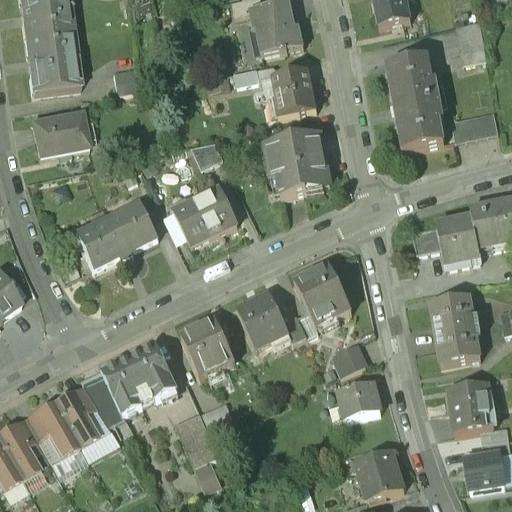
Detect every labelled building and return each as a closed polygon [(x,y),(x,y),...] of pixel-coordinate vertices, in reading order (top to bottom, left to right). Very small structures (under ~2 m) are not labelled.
[(26,39),(26,41),(73,35),(70,10),(66,10),(64,0),(23,0),(24,3),(21,3),(23,24),(27,23),(29,39),(26,39)] [(248,10),(261,8),(259,0),(235,0),(230,1),(233,15),(248,12),(248,10)] [(372,0),(378,27),(410,20),(406,1),(411,0),(372,0)] [(261,8),(248,10),(248,12),(252,31),(255,30),(260,55),(280,51),(281,53),(285,52),(285,50),(301,46),(297,27),(293,28),(288,2),(261,8)] [(479,19),(454,23),(460,61),(485,57),(479,19)] [(73,35),(26,41),(26,43),(30,43),(32,57),(28,58),(31,79),(34,78),(36,94),(33,95),(33,97),(81,91),(81,88),(76,89),(72,61),(77,61),(73,35)] [(426,58),(385,66),(401,151),(443,143),(439,120),(442,119),(435,81),(431,82),(426,58)] [(253,69),(232,74),(234,86),(255,82),(253,69)] [(306,71),(270,78),(274,99),(272,99),(276,118),(314,110),(306,71)] [(494,109),(450,116),(453,137),(497,131),(494,109)] [(83,116),(33,125),(40,161),(90,151),(83,116)] [(290,138),(263,144),(271,181),(276,180),(279,198),(305,193),(304,188),(327,183),(317,134),(291,140),(290,138)] [(212,143),(192,154),(201,170),(221,159),(212,143)] [(219,189),(173,211),(190,247),(237,224),(219,189)] [(511,201),(468,211),(469,218),(435,226),(444,267),(481,259),(479,251),(511,243),(511,201)] [(95,226),(75,236),(92,271),(118,258),(122,266),(135,260),(131,252),(156,240),(139,205),(120,215),(120,217),(96,229),(95,226)] [(294,282),(315,325),(350,308),(329,265),(294,282)] [(0,333),(3,332),(0,328),(0,323),(21,310),(0,280),(0,333)] [(236,311),(255,349),(272,341),(271,340),(287,332),(289,331),(283,320),(270,294),(236,311)] [(428,301),(437,362),(479,356),(477,345),(476,345),(468,295),(428,301)] [(511,308),(498,311),(502,333),(511,331),(511,308)] [(289,331),(287,332),(291,341),(305,334),(295,314),(283,320),(289,331)] [(180,335),(199,376),(232,361),(213,320),(180,335)] [(354,340),(333,349),(331,355),(339,373),(364,362),(354,340)] [(157,345),(100,372),(115,403),(133,394),(147,387),(154,400),(178,389),(157,345)] [(336,386),(343,415),(377,407),(371,379),(336,386)] [(447,385),(453,429),(478,426),(492,424),(492,422),(486,380),(447,385)] [(96,409),(84,389),(73,395),(85,415),(96,409)] [(133,394),(115,403),(121,416),(140,407),(133,394)] [(73,395),(55,406),(80,448),(98,438),(85,415),(73,395)] [(204,404),(208,425),(231,421),(228,400),(204,404)] [(37,416),(48,436),(61,459),(80,448),(55,406),(37,416)] [(201,410),(177,417),(198,484),(221,477),(201,410)] [(37,416),(26,423),(37,443),(48,436),(37,416)] [(492,424),(478,426),(482,450),(497,448),(509,446),(505,420),(492,422),(492,424)] [(26,423),(16,428),(27,448),(37,443),(26,423)] [(16,428),(0,437),(0,445),(21,482),(40,471),(27,448),(16,428)] [(0,486),(3,492),(21,482),(0,445),(0,486)] [(511,445),(509,446),(497,448),(502,480),(511,478),(511,445)] [(389,446),(353,458),(364,494),(401,483),(389,446)] [(482,450),(462,454),(468,486),(502,480),(497,448),(482,450)]
